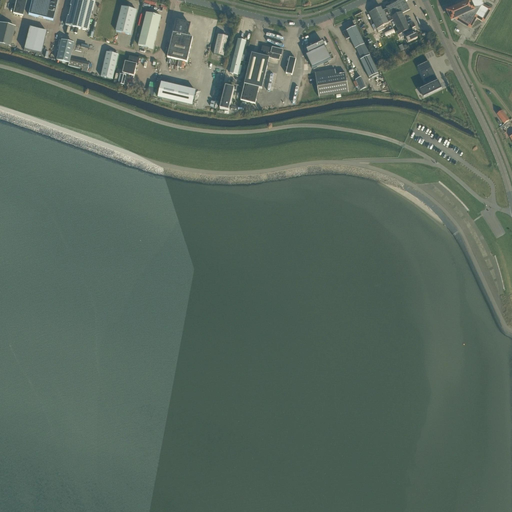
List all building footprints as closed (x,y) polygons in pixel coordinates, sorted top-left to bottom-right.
[(5,0),(3,12),(23,17),(26,0),(5,0)] [(57,0),(31,0),(28,15),(53,21),(57,0)] [(72,0),(66,26),(87,31),(94,2),(85,0),(72,0)] [(483,0),(465,0),(465,1),(466,3),(459,6),(458,7),(447,12),(451,21),(455,19),(470,28),(476,18),(483,22),(490,10),(483,6),(485,4),(484,1),(483,0)] [(381,8),(369,14),(377,30),(389,24),(388,23),(393,21),(394,23),(395,26),(399,32),(397,33),(398,36),(400,35),(403,33),(410,30),(415,28),(415,27),(414,23),(413,23),(408,25),(402,14),(408,11),(403,1),(383,12),(381,8)] [(137,11),(122,7),(116,32),(131,35),(137,11)] [(146,13),(138,46),(153,50),(161,17),(146,13)] [(173,33),(167,58),(187,63),(193,38),(187,37),(190,25),(177,22),(174,34),(173,33)] [(5,25),(0,23),(0,44),(8,47),(10,47),(13,34),(15,27),(12,27),(5,25)] [(350,38),(355,49),(362,46),(363,48),(365,47),(356,27),(343,33),(346,40),(350,38)] [(24,50),(41,55),(47,32),(29,28),(24,50)] [(410,30),(403,33),(405,36),(408,43),(418,39),(414,32),(411,33),(410,30)] [(229,34),(218,31),(211,61),(225,64),(227,54),(225,49),(229,34)] [(233,59),(241,61),(242,56),(246,42),(238,40),(233,59)] [(61,41),(57,61),(68,63),(69,59),(73,44),(61,41)] [(309,55),(306,56),(312,69),(331,60),(323,42),(306,50),(309,55)] [(272,49),(262,47),(260,56),(252,54),(244,85),(241,101),(255,105),(259,88),(262,89),(269,58),(279,61),(280,56),(281,56),(282,51),(272,48),(272,49)] [(101,77),(113,80),(118,56),(107,53),(101,77)] [(369,56),(364,59),(360,60),(369,79),(378,74),(369,56)] [(122,74),(134,76),(137,63),(139,63),(140,59),(129,57),(128,63),(125,62),(122,74)] [(286,74),(292,76),(296,60),(290,58),(288,65),(286,65),(285,68),(287,68),(286,74)] [(238,76),(241,61),(233,59),(230,74),(238,76)] [(428,62),(417,67),(425,85),(418,88),(421,94),(423,99),(442,90),(437,80),(428,62)] [(335,70),(315,73),(319,98),(349,93),(345,73),(336,75),(335,70)] [(124,86),(126,76),(120,75),(118,84),(124,86)] [(161,83),(158,98),(192,106),(206,110),(211,110),(215,96),(195,91),(161,83)] [(225,86),(220,109),(229,112),(234,89),(225,86)] [(501,112),(497,115),(504,125),(509,121),(502,111),(501,112)]
